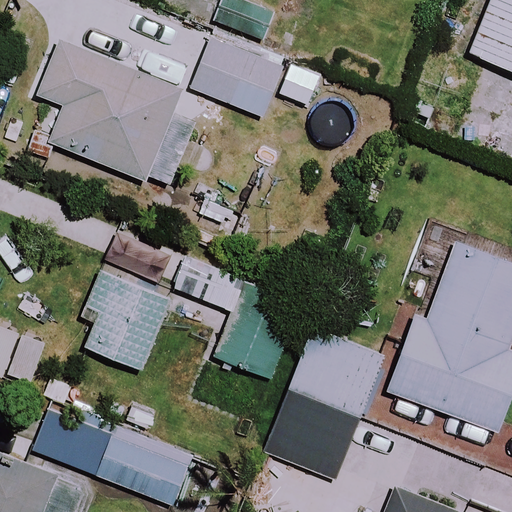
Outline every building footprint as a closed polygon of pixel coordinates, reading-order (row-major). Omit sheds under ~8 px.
[(511,0),(489,0),(468,55),(511,71),(511,0)] [(282,63),(206,33),(185,85),(260,116),(282,63)] [(182,87),(55,38),(33,94),(61,105),(46,143),(146,181),(182,87)] [(252,120),(220,117),(217,148),(250,151),(252,120)] [(511,330),(511,268),(449,246),(425,315),(414,311),(385,392),(495,432),(511,384),(511,350),(506,348),(511,330)] [(163,302),(102,277),(76,342),(137,367),(163,302)] [(294,297),(244,278),(213,357),(263,377),(294,297)] [(380,357),(312,330),(288,390),(279,387),(256,446),(333,477),(380,357)] [(90,473),(105,435),(46,412),(31,450),(90,473)] [(105,435),(90,473),(169,503),(183,465),(105,435)] [(0,511),(39,511),(51,483),(0,462),(0,511)] [(446,511),(395,492),(386,511),(354,511),(307,493),(299,511),(446,511)]
